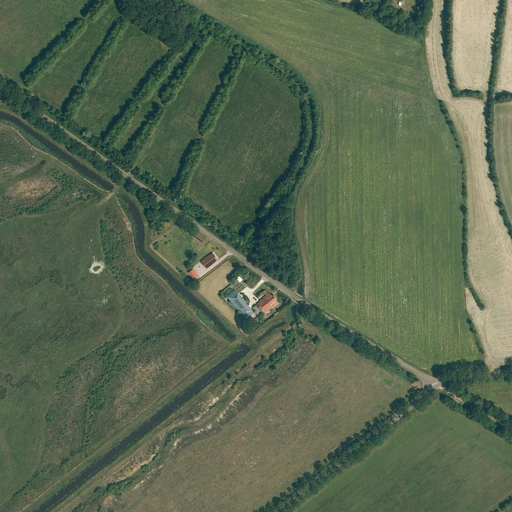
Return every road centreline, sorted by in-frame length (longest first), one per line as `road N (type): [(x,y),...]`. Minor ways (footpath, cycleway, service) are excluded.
road 1 (unclassified): [(436,385),(292,295),(0,86)]
road 2 (unclassified): [(277,511),(436,385)]
